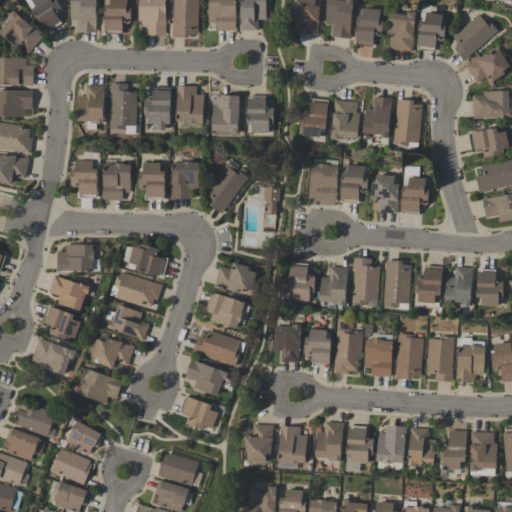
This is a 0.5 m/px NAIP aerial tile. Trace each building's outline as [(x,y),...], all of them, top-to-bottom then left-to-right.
[(61,10),(54,0),(24,0),(45,31),(60,21),(55,14),(61,10)] [(95,32),(94,0),(69,0),(70,20),(76,20),(76,32),(95,32)] [(130,4),(126,4),(126,0),(103,0),(103,33),(124,33),(124,24),(130,24),(130,4)] [(137,0),(137,27),(144,27),(144,35),(164,35),(164,0),(137,0)] [(172,0),(172,36),(197,37),(197,0),(172,0)] [(207,0),(208,22),(215,22),(215,30),(235,30),(234,0),(207,0)] [(257,30),(257,20),(265,20),(264,0),(238,0),(240,30),(257,30)] [(318,34),(318,5),(314,5),(314,0),(292,0),(291,34),(318,34)] [(325,0),(325,24),(330,24),(330,37),(350,38),(350,0),(325,0)] [(380,9),(362,8),(362,17),(356,17),(355,44),(373,44),(373,35),(381,36),(382,18),(379,18),(380,9)] [(0,34),(28,55),(43,35),(12,12),(0,28),(0,34)] [(411,51),(414,14),(389,12),(386,49),(411,51)] [(417,47),(434,48),(434,40),(442,41),(443,14),(419,13),(417,47)] [(452,48),(464,61),(495,32),(478,13),(452,37),(458,43),(452,48)] [(486,78),(488,81),(509,70),(498,48),(465,64),(474,84),(486,78)] [(25,58),(0,57),(0,84),(32,86),(33,66),(25,65),(25,58)] [(136,92),(127,91),(127,84),(111,84),(110,129),(126,129),(126,133),(136,133),(136,92)] [(77,122),(103,122),(104,85),(85,85),(85,96),(78,96),(77,122)] [(196,95),(196,86),(177,86),(176,122),(202,123),(203,95),(196,95)] [(32,108),(32,90),(0,89),(0,116),(23,117),(23,108),(32,108)] [(471,92),(472,119),(511,117),(511,109),(511,97),(509,98),(509,91),(471,92)] [(212,134),(238,135),(239,95),(213,95),(212,134)] [(272,106),(265,107),(265,96),(248,97),(248,132),(272,132),(272,106)] [(364,108),(363,135),(389,135),(390,98),(372,97),(372,108),(364,108)] [(300,110),(298,135),(325,137),(327,100),(308,99),(307,110),(300,110)] [(358,101),(333,100),(331,138),(357,139),(358,101)] [(392,143),(417,146),(421,103),(396,100),(392,143)] [(0,149),(29,153),(32,127),(0,123),(0,149)] [(471,132),(473,150),(482,149),(482,155),(508,152),(505,131),(496,132),(496,129),(471,132)] [(27,159),(0,155),(0,180),(12,182),(12,177),(25,179),(27,159)] [(475,176),(478,191),(511,185),(511,159),(480,165),(482,175),(475,176)] [(97,168),(92,168),(92,160),(75,160),(74,170),(71,170),(70,180),(72,180),(71,187),(78,187),(78,195),(96,196),(97,168)] [(223,214),(247,173),(226,161),(207,194),(213,197),(208,205),(223,214)] [(160,163),(140,162),(139,190),(146,190),(146,198),(164,198),(165,171),(160,171),(160,163)] [(198,162),(171,162),(171,198),(197,199),(198,162)] [(102,200),(122,200),(122,193),(130,193),(130,164),(102,163),(102,200)] [(337,166),(309,164),(308,192),(314,193),(314,203),(335,204),(337,166)] [(358,201),(358,190),(366,190),(367,175),(363,175),(363,166),(341,165),(340,201),(358,201)] [(377,200),(376,212),(396,213),(398,184),(393,184),(393,175),(372,174),(371,200),(377,200)] [(276,214),(277,188),(263,188),(262,214),(276,214)] [(497,216),(498,222),(511,219),(511,192),(481,199),(485,218),(497,216)] [(64,251),(56,251),(56,271),(92,272),(93,245),(65,244),(64,251)] [(160,275),(163,258),(155,256),(156,250),(128,244),(123,268),(160,275)] [(371,258),(353,258),(352,302),(377,303),(378,266),(370,266),(371,258)] [(383,307),(408,308),(410,262),(385,261),(383,307)] [(213,286),(249,296),(256,270),(232,263),(230,269),(219,266),(213,286)] [(307,275),(307,263),(288,263),(287,300),(309,301),(310,293),(314,293),(314,275),(307,275)] [(415,276),(415,302),(440,303),(441,267),(423,266),(423,276),(415,276)] [(320,277),(319,303),(345,303),(347,267),(329,267),(328,277),(320,277)] [(445,276),(444,304),(470,305),(471,267),(454,267),(453,277),(445,276)] [(495,270),(476,269),(476,305),(498,306),(498,298),(502,298),(503,281),(495,281),(495,270)] [(160,284),(118,272),(111,297),(153,309),(160,284)] [(56,303),(80,311),(88,287),(53,275),(48,293),(59,296),(56,303)] [(205,312),(211,313),(210,322),(238,328),(244,301),(209,293),(205,312)] [(139,320),(141,312),(117,304),(108,329),(142,341),(148,324),(139,320)] [(44,323),(52,325),(49,334),(64,339),(65,336),(74,338),(81,318),(49,308),(44,323)] [(333,372),(359,373),(361,330),(347,330),(347,318),(335,318),(333,372)] [(273,351),(280,351),(280,362),(298,363),(299,326),(274,325),(273,351)] [(326,330),(305,329),(304,356),(311,356),(310,364),(329,365),(330,339),(326,339),(326,330)] [(204,338),(197,336),(193,348),(201,351),(200,355),(233,366),(241,341),(207,330),(204,338)] [(395,378),(420,379),(422,335),(397,334),(395,378)] [(452,338),(427,337),(426,373),(434,373),(434,381),(451,382),(452,338)] [(66,374),(73,349),(37,338),(30,363),(66,374)] [(133,345),(106,338),(105,341),(95,339),(91,361),(113,366),(114,362),(128,365),(133,345)] [(390,376),(391,341),(364,340),(363,367),(370,368),(370,376),(390,376)] [(511,381),(511,349),(510,350),(510,343),(491,343),(491,370),(499,370),(499,381),(511,381)] [(472,382),(473,374),(483,375),(484,345),(458,345),(457,381),(472,382)] [(226,372),(190,360),(184,377),(195,381),(193,388),(218,396),(226,372)] [(115,400),(122,381),(88,369),(78,394),(106,404),(108,397),(115,400)] [(187,416),(185,424),(201,429),(203,425),(212,428),(219,409),(186,398),(181,413),(187,416)] [(12,425),(48,435),(54,413),(18,403),(12,425)] [(100,433),(75,421),(64,444),(89,456),(100,433)] [(316,432),(314,458),(341,459),(342,423),(324,422),(324,432),(316,432)] [(271,462),(272,425),(252,424),(252,436),(245,436),(245,462),(271,462)] [(377,433),(376,462),(403,464),(405,427),(385,425),(385,434),(377,433)] [(306,435),(300,435),(300,427),(279,426),(279,462),(305,463),(306,435)] [(372,438),(365,437),(365,427),(347,426),(346,463),(371,464),(372,438)] [(5,442),(8,443),(5,453),(32,460),(38,437),(8,428),(5,442)] [(428,429),(409,428),(408,465),(434,466),(435,440),(427,439),(428,429)] [(466,431),(448,430),(447,443),(440,443),(439,469),(465,470),(466,431)] [(504,471),(511,470),(511,430),(502,431),(504,471)] [(495,476),(495,432),(470,432),(469,475),(495,476)] [(92,461),(59,448),(50,471),(82,485),(92,461)] [(197,461),(164,452),(157,476),(191,485),(197,461)] [(0,479),(18,486),(26,462),(0,453),(0,479)] [(188,489),(158,480),(151,502),(181,511),(188,489)] [(54,507),(79,511),(80,505),(87,506),(89,489),(59,483),(54,507)] [(0,509),(8,511),(15,488),(0,484),(0,509)] [(274,511),(248,511),(250,488),(268,490),(268,486),(276,487),(274,511)] [(278,511),(280,497),(285,498),(285,490),(303,491),(302,499),(306,500),(305,511),(278,511)] [(336,502),(335,511),(309,511),(310,501),(316,501),(316,500),(326,500),(326,501),(336,502)] [(341,511),(342,500),(350,500),(349,503),(367,504),(366,511),(341,511)] [(428,511),(401,511),(402,507),(403,507),(404,501),(416,502),(416,506),(423,506),(423,508),(429,508),(428,511)] [(371,511),(372,510),(376,511),(376,502),(393,503),(393,511),(397,511),(396,511),(371,511)]
